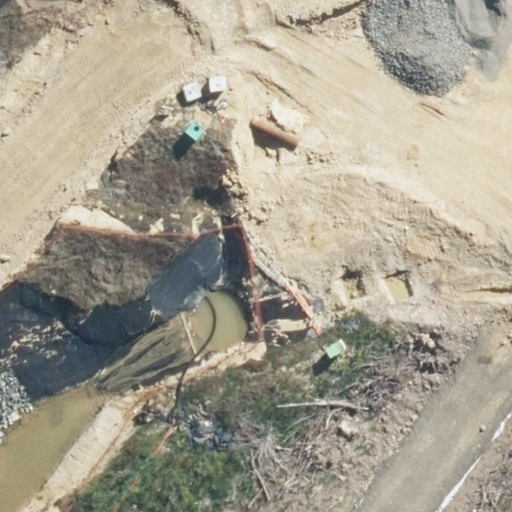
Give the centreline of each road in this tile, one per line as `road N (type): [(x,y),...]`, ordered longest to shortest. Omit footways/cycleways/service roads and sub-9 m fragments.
road 1 (trunk): [(299,511),(511,191)]
road 2 (trunk): [(511,375),(424,511)]
